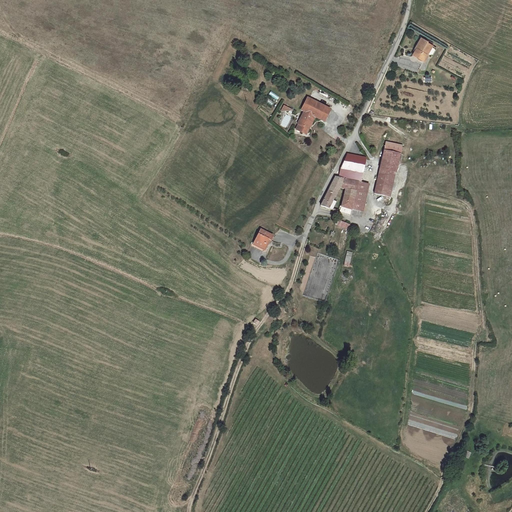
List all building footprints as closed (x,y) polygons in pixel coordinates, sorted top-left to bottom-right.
[(415,49),(412,54),(422,60),(430,45),(425,42),(426,41),(420,38),(414,48),(415,49)] [(433,46),(430,45),(422,60),(424,61),(427,55),(433,46)] [(433,46),(427,55),(430,57),(436,48),(433,46)] [(298,124),(296,130),(301,132),(303,129),(307,132),(315,117),(324,121),(330,110),(307,98),(301,110),(304,111),(298,124)] [(290,116),(292,110),(283,105),(280,111),(290,116)] [(382,157),(399,160),(402,145),(386,142),(382,157)] [(341,170),(339,178),(346,179),(348,170),(361,173),(365,158),(347,154),(341,168),(341,169),(341,170)] [(382,157),(380,169),(396,173),(399,160),(382,157)] [(396,173),(380,169),(376,187),(374,194),(385,196),(390,197),(396,173)] [(348,170),(346,179),(358,182),(360,182),(361,173),(348,170)] [(328,191),(321,206),(329,208),(332,210),(336,203),(336,202),(336,201),(333,200),(338,191),(340,188),(346,189),(356,191),(356,189),(358,182),(346,179),(339,178),(335,177),(333,180),(329,190),(328,191)] [(360,182),(358,182),(356,189),(367,192),(368,185),(360,182)] [(356,191),(346,189),(343,199),(353,201),(356,191)] [(353,203),(358,204),(357,210),(362,212),(367,192),(356,189),(356,191),(353,201),(353,203)] [(339,212),(351,215),(352,209),(357,210),(358,204),(353,203),(353,201),(343,199),(343,201),(340,210),(339,211),(339,212)] [(351,215),(361,217),(362,212),(357,210),(352,209),(351,215)] [(349,224),(338,219),(335,224),(349,230),(350,225),(349,224)] [(270,240),(271,241),(273,236),(260,230),(254,243),(264,248),(268,240),(270,240)] [(264,248),(254,243),(253,244),(265,251),(270,240),(268,240),(264,248)]
